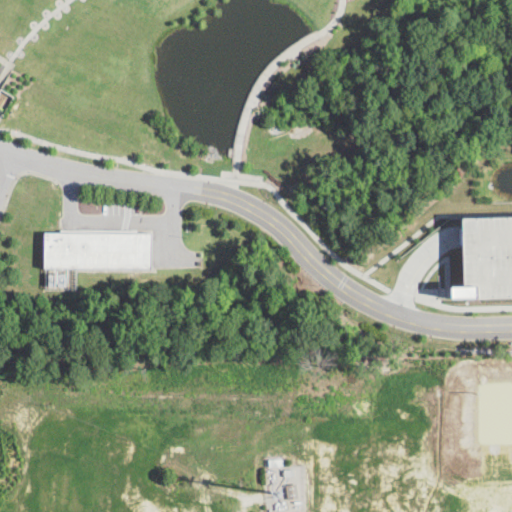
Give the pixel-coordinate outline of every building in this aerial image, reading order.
[(470,218),(470,234),(471,298),(511,296),(511,216),(509,217),(470,218)] [(45,268),(45,232),(153,232),(153,267),(45,268)] [(77,267),(46,266),(46,288),(76,289),(77,267)] [(283,458),(283,466),(270,466),(270,458),(283,458)] [(295,475),(285,476),(284,468),(295,468),(295,475)] [(288,500),(286,485),(297,483),(300,498),(288,500)]
